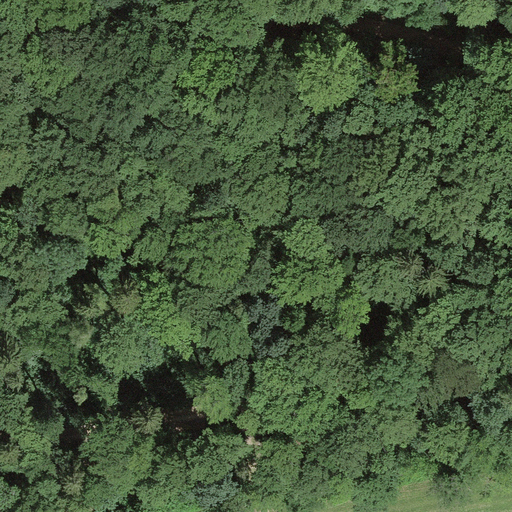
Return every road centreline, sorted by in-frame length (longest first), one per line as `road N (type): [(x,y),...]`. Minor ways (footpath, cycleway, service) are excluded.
road 1 (track): [(511,366),(448,368),(54,435),(0,434)]
road 2 (track): [(171,0),(243,16),(354,23),(511,69)]
